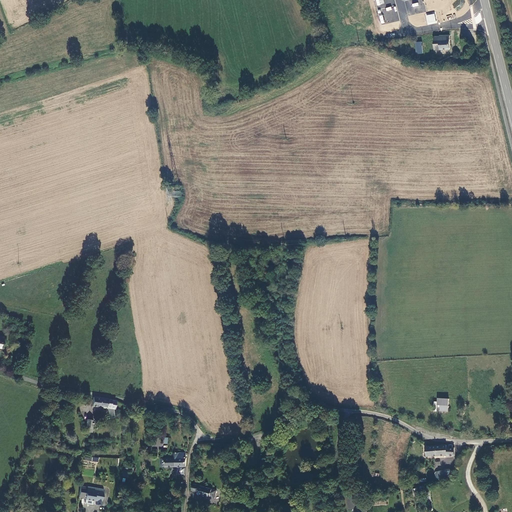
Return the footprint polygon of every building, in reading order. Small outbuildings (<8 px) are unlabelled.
[(380,23),(398,21),(396,7),(382,8),(383,15),(380,15),(380,23)] [(427,24),(436,23),(435,14),(426,14),(427,24)] [(434,38),(434,50),(450,49),(449,35),(440,35),(440,37),(434,38)] [(114,410),(115,402),(112,401),(98,398),(98,399),(92,398),(92,408),(106,409),(114,410)] [(437,411),(447,412),(449,399),(438,398),(437,411)] [(451,444),(426,446),(427,456),(443,455),(448,455),(448,458),(456,457),(455,448),(453,449),(453,445),(451,444)] [(186,460),(186,458),(185,458),(183,458),(167,459),(166,460),(165,460),(161,460),(161,466),(165,466),(165,467),(185,467),(186,460)] [(445,472),(440,472),(440,478),(444,478),(449,474),(450,470),(445,470),(445,472)] [(206,497),(214,499),(216,491),(193,485),(192,491),(198,493),(197,495),(206,497)] [(96,504),(97,494),(80,491),(79,499),(84,500),(84,502),(92,504),(92,503),(96,504)] [(103,492),(98,491),(97,494),(96,504),(95,507),(100,508),(103,492)]
